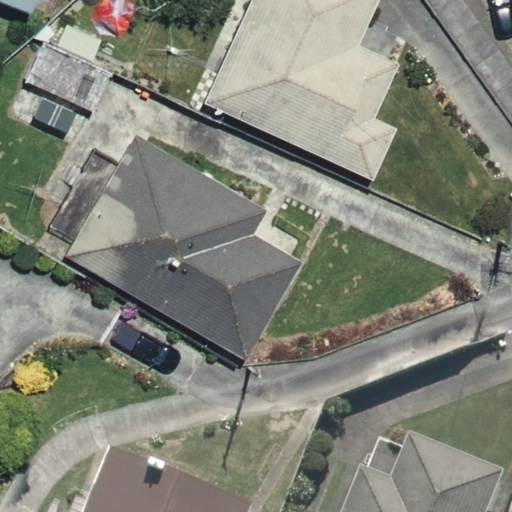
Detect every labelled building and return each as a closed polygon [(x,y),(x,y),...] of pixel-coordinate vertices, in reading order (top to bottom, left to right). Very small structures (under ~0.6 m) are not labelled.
[(377,0),(234,0),(188,101),(352,176),(401,67),(357,47),(377,0)] [(511,0),(499,0),(503,24),(511,22),(511,0)] [(117,128),(45,251),(236,363),(308,239),(117,128)] [(480,511),(500,467),(406,426),(384,478),(356,466),(336,511),(480,511)] [(243,511),(245,510),(93,440),(59,511),(243,511)]
